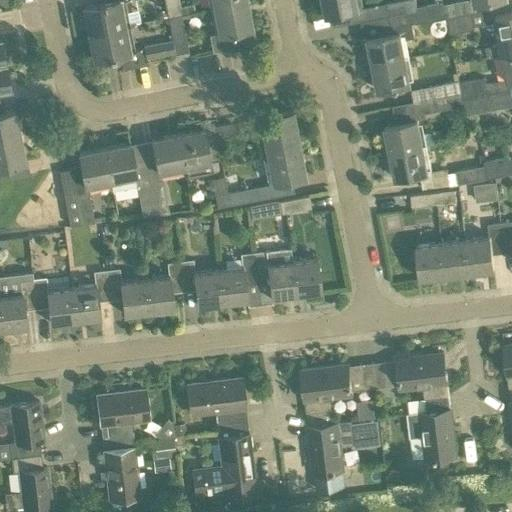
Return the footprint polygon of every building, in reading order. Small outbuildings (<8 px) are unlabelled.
[(109,0),(82,6),(88,32),(129,24),(124,0),(109,0)] [(163,0),(167,16),(181,14),(193,11),(192,4),(180,6),(178,0),(210,0),(212,7),(245,1),(245,0),(163,0)] [(355,0),(321,0),(325,15),(358,8),(355,0)] [(417,9),(417,6),(415,0),(394,0),(386,2),(388,14),(417,9)] [(485,0),(457,0),(443,3),(442,1),(417,6),(417,9),(419,21),(420,23),(446,18),(446,17),(472,11),(476,10),(475,2),(485,0)] [(245,1),(212,7),(217,32),(209,33),(212,50),(254,42),(245,1)] [(412,23),(419,21),(417,9),(388,14),(360,20),(363,33),(368,37),(366,38),(371,65),(404,58),(400,39),(415,36),(412,23)] [(450,33),(475,28),(475,25),(472,11),(446,17),(446,18),(450,33)] [(488,56),(502,53),(502,54),(511,51),(511,12),(494,16),(499,43),(485,46),(488,56)] [(167,16),(172,39),(174,52),(188,50),(181,14),(167,16)] [(93,58),(134,49),(129,24),(88,32),(93,58)] [(145,58),(174,52),(172,39),(142,45),(145,58)] [(511,51),(502,54),(507,81),(511,79),(511,51)] [(404,58),(371,65),(377,90),(409,83),(404,58)] [(0,89),(9,88),(5,63),(0,64),(0,89)] [(462,99),(489,94),(485,77),(459,82),(461,93),(462,99)] [(461,93),(459,82),(459,79),(427,85),(430,99),(461,93)] [(463,104),(462,99),(461,93),(430,99),(414,102),(416,112),(463,104)] [(489,94),(462,99),(463,104),(466,114),(491,109),(489,94)] [(0,139),(19,136),(14,110),(0,112),(0,139)] [(267,156),(300,149),(292,110),(259,116),(267,156)] [(389,152),(422,146),(416,114),(395,118),(396,124),(384,126),(389,152)] [(215,138),(217,137),(250,130),(248,118),(213,125),(215,138)] [(217,137),(215,138),(218,151),(214,151),(212,141),(205,143),(202,127),(176,132),(184,170),(185,175),(215,169),(217,168),(218,166),(218,164),(217,159),(221,158),(217,137)] [(161,174),(184,170),(176,132),(150,138),(158,176),(148,177),(155,214),(168,212),(161,174)] [(19,136),(0,139),(0,177),(11,175),(9,165),(24,162),(19,136)] [(155,214),(148,177),(147,178),(145,169),(135,171),(129,141),(104,146),(112,189),(136,185),(142,216),(155,214)] [(111,189),(112,189),(104,146),(77,151),(83,182),(72,184),(73,186),(63,188),(69,224),(93,221),(87,189),(110,184),(111,189)] [(389,152),(394,178),(427,172),(422,146),(389,152)] [(300,149),(267,156),(272,182),(305,175),(300,149)] [(485,164),(484,164),(486,177),(511,172),(511,169),(510,158),(509,155),(484,160),(485,164)] [(457,183),(486,177),(484,164),(455,170),(457,183)] [(455,170),(444,172),(447,185),(457,183),(455,170)] [(230,204),(227,191),(224,175),(211,178),(217,207),(230,204)] [(227,191),(230,204),(258,199),(255,186),(227,191)] [(439,191),(440,203),(457,201),(455,189),(439,191)] [(412,206),(440,203),(439,191),(411,194),(412,206)] [(281,212),(310,207),(308,195),(279,200),(281,212)] [(511,219),(500,221),(504,252),(511,250),(511,219)] [(492,253),(504,252),(500,221),(488,223),(490,235),(465,238),(469,271),(494,268),(492,253)] [(445,274),(469,271),(465,238),(441,240),(445,274)] [(420,277),(445,274),(441,240),(416,243),(420,277)] [(290,247),(253,251),(256,282),(269,280),(271,296),(295,293),(291,258),(290,247)] [(244,283),(256,282),(253,251),(241,253),(242,265),(217,268),(221,301),(246,298),(244,283)] [(291,258),(295,293),(320,290),(316,256),(291,258)] [(221,301),(217,268),(194,271),(193,258),(179,260),(183,290),(195,289),(197,304),(221,301)] [(171,292),(183,290),(179,260),(167,261),(169,273),(144,276),(148,310),(173,307),(171,292)] [(148,310),(144,276),(121,279),(120,267),(106,269),(109,299),(121,298),(123,313),(148,310)] [(97,301),(109,299),(106,269),(94,270),(95,282),(70,285),(74,319),(99,316),(97,301)] [(74,319),(70,285),(47,288),(46,276),(32,278),(35,308),(47,307),(49,322),(74,319)] [(24,310),(35,308),(32,278),(20,279),(22,291),(0,293),(0,318),(1,328),(26,325),(24,310)] [(425,397),(449,394),(444,352),(396,357),(396,359),(372,361),(375,386),(399,383),(399,387),(423,384),(425,397)] [(352,389),(375,386),(372,361),(349,364),(349,363),(301,369),(306,412),(331,408),(329,395),(352,392),(352,389)] [(218,422),(247,419),(242,377),(187,383),(191,413),(216,410),(218,422)] [(101,436),(130,433),(128,420),(147,418),(143,388),(96,394),(101,436)] [(449,394),(425,397),(426,410),(408,412),(411,436),(424,434),(427,457),(456,454),(449,394)] [(10,457),(40,453),(38,438),(43,437),(39,401),(0,405),(0,423),(11,422),(14,441),(8,442),(10,457)] [(331,408),(306,412),(314,471),(343,467),(340,443),(354,442),(351,419),(333,421),(331,408)] [(247,419),(218,422),(219,436),(218,436),(218,441),(215,442),(212,446),(212,450),(213,454),(217,457),(220,457),(221,462),(193,466),(196,491),(225,487),(226,495),(255,491),(247,419)] [(130,433),(101,436),(109,497),(138,493),(133,446),(131,446),(130,433)] [(152,458),(175,455),(173,437),(150,440),(152,458)] [(40,453),(10,457),(11,472),(17,471),(20,490),(3,492),(5,509),(51,504),(47,467),(41,467),(40,453)]
